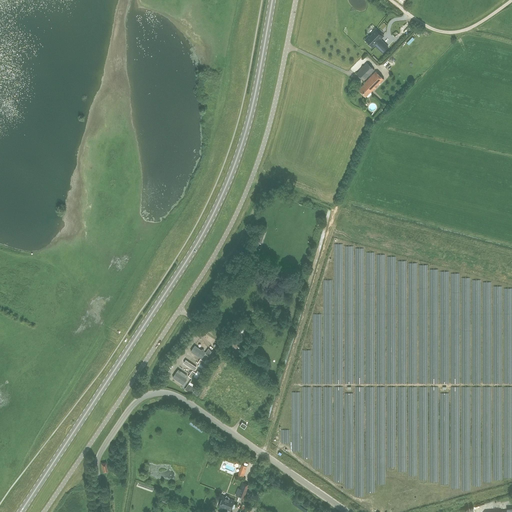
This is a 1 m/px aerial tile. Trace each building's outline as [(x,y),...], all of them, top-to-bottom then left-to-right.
[(386,26),(391,29),(398,19),(393,16),(386,26)] [(375,45),(382,52),(388,46),(382,40),(381,42),(379,40),(382,37),(376,31),(370,36),(369,35),(366,38),(374,46),(375,45)] [(369,53),(377,62),(384,56),(375,47),(369,53)] [(375,69),(367,62),(357,73),(364,80),(375,69)] [(376,71),(364,83),(364,84),(359,89),(366,96),(370,92),(371,92),(384,79),(376,71)] [(191,351),(201,359),(205,353),(195,346),(191,351)] [(206,368),(211,361),(206,358),(204,361),(200,359),(198,362),(206,368)] [(196,367),(185,360),(183,362),(194,370),(196,367)] [(178,369),(172,377),(183,384),(187,379),(185,378),(187,375),(178,369)] [(197,371),(194,376),(198,379),(202,374),(197,371)] [(198,379),(194,376),(188,385),(192,388),(198,379)] [(237,475),(243,477),(247,466),(241,464),(237,475)] [(237,495),(243,498),(248,485),(242,482),(237,495)] [(229,498),(229,497),(226,495),(225,497),(222,496),(219,506),(226,509),(226,511),(229,511),(230,511),(231,508),(233,508),(234,504),(233,503),(234,500),(229,498)]
